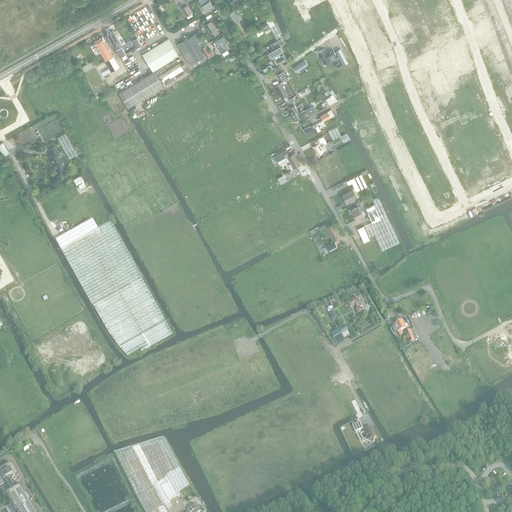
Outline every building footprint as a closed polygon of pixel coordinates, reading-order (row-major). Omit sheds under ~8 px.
[(212,10),(210,8),(213,6),(209,0),(208,1),(207,0),(198,0),(205,11),(206,13),(212,10)] [(403,0),(395,3),(398,11),(410,7),(408,1),(404,3),(403,0)] [(438,2),(427,7),(429,11),(440,6),(438,2)] [(359,4),(350,8),(351,12),(362,8),(363,7),(362,3),(359,4)] [(186,16),(187,16),(188,18),(194,15),(192,13),(187,5),(182,8),(186,16)] [(429,11),(431,15),(442,10),(440,6),(429,11)] [(410,7),(398,11),(401,20),(410,16),(409,13),(412,12),(410,7)] [(351,12),(353,16),(364,12),(362,8),(351,12)] [(242,35),(246,32),(239,21),(241,19),(234,9),(227,14),(234,24),(235,24),(242,35)] [(443,10),(431,15),(433,19),(437,18),(438,20),(446,17),(443,10)] [(364,12),(353,16),(355,20),(358,19),(359,22),(367,19),(364,12)] [(486,14),(479,16),(480,20),(481,19),(483,25),(493,22),(493,20),(491,15),(487,17),(486,14)] [(212,37),(219,33),(216,28),(215,28),(211,21),(209,18),(207,19),(200,24),(202,27),(205,26),(212,37)] [(363,26),(360,27),(362,32),(362,33),(372,28),(369,23),(370,23),(369,20),(362,23),(363,26)] [(266,21),(259,27),(261,30),(263,32),(270,26),(266,21)] [(493,22),(483,25),(485,31),(484,32),(485,35),(493,32),(492,29),(496,28),(494,23),(494,24),(493,22)] [(275,25),(270,27),(276,40),(281,37),(275,25)] [(362,32),(364,38),(368,36),(369,39),(376,35),(375,32),(374,33),(372,28),(362,33),(362,32)] [(113,30),(107,33),(116,50),(122,46),(113,30)] [(416,30),(408,34),(409,36),(408,37),(411,43),(423,38),(422,36),(421,32),(417,33),(416,30)] [(444,35),(440,37),(442,42),(453,38),(454,38),(452,32),(451,33),(450,30),(443,32),(444,35)] [(198,31),(198,32),(177,44),(190,64),(192,67),(207,59),(206,56),(211,53),(208,47),(198,31)] [(494,35),(486,38),(487,41),(489,41),(491,46),(491,47),(501,43),(500,41),(499,37),(495,38),(494,35)] [(94,40),(94,41),(105,60),(109,68),(102,72),(103,75),(105,78),(110,75),(108,73),(120,66),(113,55),(105,40),(102,36),(94,40)] [(228,42),(227,40),(224,36),(214,41),(221,53),(222,53),(224,56),(229,52),(227,50),(229,49),(225,43),(228,42)] [(137,38),(132,40),(136,47),(141,45),(137,38)] [(168,38),(165,40),(143,54),(153,71),(179,55),(168,38)] [(281,38),(270,44),(273,48),(281,44),(281,45),(284,43),(281,38)] [(423,38),(411,43),(414,49),(415,49),(416,52),(423,49),(422,46),(426,44),(424,40),(423,38)] [(442,42),(444,47),(448,46),(449,49),(456,46),(453,38),(442,42)] [(491,46),(488,47),(491,54),(492,54),(492,53),(503,49),(501,43),(491,47),(491,46)] [(122,46),(116,50),(120,57),(126,53),(122,46)] [(280,46),(269,52),(271,57),(274,55),(275,58),(274,59),(277,64),(285,59),(282,54),(280,56),(279,53),(278,53),(283,50),(280,46)] [(374,51),(370,53),(372,58),(373,58),(372,58),(383,54),(381,46),(373,48),(374,51)] [(340,48),(335,51),(339,56),(341,61),(343,65),(348,63),(340,48)] [(450,53),(446,54),(448,59),(449,61),(460,57),(457,48),(449,50),(450,53)] [(336,54),(333,49),(328,51),(329,52),(327,53),(325,49),(318,53),(318,55),(319,57),(320,57),(324,63),(331,60),(330,58),(336,54)] [(503,49),(492,53),(492,54),(494,60),(505,56),(503,49)] [(422,51),(415,54),(418,62),(429,57),(427,52),(423,53),(422,51)] [(383,54),(372,58),(373,58),(374,63),(384,59),(384,60),(386,59),(384,53),(383,54)] [(505,56),(494,60),(496,65),(496,66),(507,62),(505,56)] [(176,57),(155,71),(162,83),(184,70),(176,57)] [(429,57),(418,62),(420,67),(431,62),(429,57)] [(460,57),(449,61),(451,67),(462,63),(460,57)] [(384,59),(374,63),(376,68),(386,64),(384,60),(384,59)] [(305,61),(294,68),(297,72),(304,67),(307,65),(305,61)] [(431,62),(420,67),(422,72),(433,67),(433,68),(434,67),(432,62),(431,62)] [(496,65),(495,66),(497,73),(498,72),(499,75),(507,72),(506,70),(510,68),(508,64),(507,62),(496,66),(496,65)] [(462,63),(451,67),(453,73),(463,70),(464,70),(462,63)] [(376,68),(377,73),(378,73),(388,70),(386,64),(376,68)] [(433,67),(422,72),(425,77),(435,72),(433,68),(433,67)] [(388,70),(378,73),(380,78),(389,75),(388,70)] [(463,70),(453,73),(454,75),(453,75),(455,80),(459,79),(460,81),(467,79),(466,75),(465,76),(463,70)] [(164,86),(162,83),(155,71),(119,92),(128,108),(164,86)] [(283,71),(277,74),(282,82),(287,79),(283,71)] [(435,72),(425,77),(427,81),(427,82),(437,77),(435,72)] [(389,75),(380,78),(381,83),(385,82),(386,85),(393,82),(392,79),(391,80),(389,75)] [(508,75),(500,78),(501,81),(503,81),(504,85),(504,86),(511,82),(511,76),(509,78),(508,75)] [(427,81),(425,82),(428,87),(429,87),(430,90),(437,87),(436,84),(440,82),(438,77),(437,77),(427,82),(427,81)] [(462,87),(458,88),(460,94),(471,90),(468,81),(461,84),(462,87)] [(281,97),(287,93),(281,82),(275,86),(281,97)] [(504,85),(503,86),(506,94),(511,92),(511,82),(504,86),(504,85)] [(386,90),(383,91),(385,95),(394,91),(393,87),(394,87),(392,84),(385,87),(386,90)] [(309,86),(298,92),(300,97),(311,91),(309,86)] [(436,89),(429,92),(430,94),(429,95),(432,101),(433,101),(444,96),(443,95),(443,94),(441,90),(438,91),(436,89)] [(471,90),(460,94),(462,98),(462,99),(473,95),(471,90)] [(394,91),(385,95),(386,100),(396,96),(396,95),(394,91)] [(396,96),(386,100),(388,104),(399,99),(399,100),(400,99),(398,94),(396,95),(396,96)] [(462,98),(461,98),(463,104),(464,104),(475,100),(473,95),(462,99),(462,98)] [(444,96),(433,101),(437,110),(444,107),(443,104),(447,102),(445,98),(444,98),(444,96)] [(289,100),(286,101),(287,103),(287,104),(289,107),(288,108),(290,113),(297,109),(294,105),(295,104),(293,100),(292,101),(291,100),(291,99),(290,99),(289,100)] [(388,104),(389,108),(390,108),(400,103),(399,100),(399,99),(388,104)] [(475,100),(464,104),(466,109),(469,108),(470,111),(478,108),(475,100)] [(400,103),(390,108),(391,112),(402,108),(402,107),(400,103)] [(297,109),(290,113),(294,119),(301,116),(301,117),(307,113),(306,112),(307,112),(309,115),(316,111),(313,105),(306,110),(305,110),(300,113),(299,114),(297,109)] [(402,108),(391,112),(393,116),(403,112),(405,112),(403,107),(402,107),(402,108)] [(320,115),(324,121),(334,115),(331,109),(328,111),(320,115)] [(393,116),(395,121),(395,120),(405,116),(403,112),(393,116)] [(405,116),(395,120),(395,121),(397,125),(400,123),(401,126),(409,123),(407,120),(409,120),(407,115),(405,116)] [(446,119),(442,120),(446,127),(456,122),(455,122),(452,115),(449,117),(448,116),(446,118),(446,119)] [(476,126),(472,128),(474,132),(475,132),(476,134),(485,129),(482,123),(483,123),(482,120),(475,123),(476,126)] [(456,122),(446,127),(449,133),(459,129),(456,122),(455,122),(456,122)] [(317,123),(316,124),(310,127),(310,126),(303,129),(307,137),(321,130),(317,123)] [(337,127),(328,131),(332,139),(341,135),(337,127)] [(485,129),(476,134),(477,135),(476,136),(478,140),(482,138),(483,141),(491,137),(487,128),(485,129)] [(449,133),(448,134),(451,141),(452,140),(462,135),(459,129),(449,133)] [(407,137),(403,139),(405,144),(406,144),(415,139),(413,134),(414,134),(412,131),(405,134),(407,137)] [(68,158),(77,154),(65,133),(57,138),(68,158)] [(462,135),(452,140),(455,147),(465,142),(462,135)] [(317,139),(311,143),(313,146),(317,154),(324,151),(321,146),(324,145),(327,143),(323,136),(317,139)] [(415,139),(406,144),(408,148),(419,143),(418,143),(416,138),(415,139)] [(486,148),(482,149),(484,153),(484,154),(496,148),(497,148),(493,141),(484,145),(486,148)] [(0,149),(3,156),(9,153),(3,142),(0,143),(0,149)] [(419,143),(408,148),(411,153),(421,148),(422,148),(420,143),(418,143),(419,143)] [(463,145),(455,149),(459,158),(471,153),(469,149),(468,147),(468,146),(466,147),(464,148),(464,146),(463,145)] [(60,167),(64,165),(57,152),(58,152),(55,146),(49,149),(52,155),(49,156),(56,170),(58,173),(62,170),(60,167)] [(384,149),(383,149),(382,147),(373,151),(376,158),(378,157),(380,162),(391,157),(387,150),(385,151),(384,149)] [(421,148),(411,153),(413,158),(423,153),(421,148)] [(484,153),(484,154),(486,158),(487,158),(486,158),(498,152),(496,148),(484,154),(484,153)] [(285,150),(274,156),(277,161),(287,156),(288,155),(285,150)] [(498,152),(486,158),(487,158),(489,162),(500,156),(498,152)] [(289,156),(288,157),(291,163),(289,165),(291,169),(300,164),(294,153),(289,156)] [(413,158),(412,158),(415,163),(426,158),(423,153),(413,158)] [(471,153),(459,158),(462,164),(464,163),(474,158),(471,153)] [(500,156),(489,162),(491,165),(491,166),(502,160),(501,160),(500,156)] [(426,158),(415,163),(417,168),(418,168),(428,163),(429,162),(427,157),(426,158)] [(474,158),(464,163),(467,169),(476,164),(474,158)] [(491,165),(490,166),(492,170),(493,170),(504,164),(502,160),(501,160),(502,160),(491,166),(491,165)] [(417,168),(420,173),(423,171),(425,174),(432,171),(428,163),(418,168),(417,168)] [(467,169),(466,169),(470,178),(478,175),(477,174),(476,172),(480,170),(478,168),(476,164),(467,169)] [(504,164),(493,170),(495,174),(505,168),(506,169),(507,168),(504,164)] [(505,168),(495,174),(497,178),(507,172),(506,169),(505,168)] [(507,172),(497,178),(499,182),(502,180),(504,183),(511,179),(507,172)] [(361,173),(346,181),(348,184),(352,182),(356,191),(367,185),(361,173)] [(427,179),(424,181),(426,185),(435,181),(434,177),(435,176),(433,173),(426,177),(427,179)] [(76,185),(84,180),(81,175),(73,179),(76,185)] [(281,184),(286,181),(283,175),(278,177),(281,184)] [(478,176),(471,180),(474,187),(475,188),(485,182),(483,177),(479,179),(478,177),(478,176)] [(435,181),(426,185),(428,189),(437,184),(435,181)] [(474,187),(473,188),(476,193),(477,193),(478,195),(486,192),(485,191),(484,189),(488,187),(485,182),(475,188),(474,187)] [(428,189),(430,194),(430,193),(441,188),(438,184),(437,184),(428,189)] [(441,188),(430,193),(430,194),(432,197),(441,193),(442,193),(443,193),(441,188)] [(353,189),(343,195),(346,201),(350,199),(351,200),(355,198),(354,197),(357,195),(353,189)] [(441,193),(432,197),(434,201),(443,197),(442,193),(441,193)] [(434,201),(436,206),(436,205),(445,201),(443,197),(434,201)] [(381,218),(357,228),(364,242),(370,239),(369,237),(374,234),(382,250),(399,242),(379,198),(373,200),(374,204),(381,218)] [(445,201),(436,205),(436,206),(438,210),(441,208),(443,211),(450,207),(448,204),(447,205),(445,201)] [(374,204),(366,208),(372,222),(381,218),(374,204)] [(357,219),(365,215),(362,211),(362,212),(359,207),(352,210),(357,219)] [(55,240),(60,248),(97,228),(92,219),(55,240)] [(92,305),(93,305),(107,331),(118,346),(127,356),(140,349),(142,352),(173,334),(141,278),(142,277),(110,221),(97,228),(60,248),(92,305)] [(333,240),(340,236),(334,223),(327,227),(333,240)] [(329,251),(332,250),(338,247),(335,242),(326,246),(329,251)] [(355,305),(357,309),(359,312),(363,309),(364,311),(365,311),(366,311),(369,310),(369,309),(369,307),(368,306),(368,305),(367,305),(365,306),(359,295),(352,299),(352,300),(347,302),(350,308),(355,305)] [(328,313),(332,319),(337,317),(333,310),(328,313)] [(395,332),(397,331),(398,332),(399,335),(403,333),(402,330),(406,329),(402,321),(394,324),(395,325),(392,326),(395,332)] [(338,329),(330,334),(336,344),(337,343),(341,341),(344,339),(338,329)] [(409,342),(414,340),(410,330),(405,332),(409,342)] [(359,422),(352,425),(356,432),(363,429),(359,422)] [(374,440),(374,437),(376,436),(374,432),(373,432),(370,426),(363,429),(365,432),(360,434),(363,439),(373,444),(373,441),(374,440)] [(175,511),(169,501),(161,487),(169,482),(177,496),(180,495),(178,491),(189,485),(183,474),(164,438),(161,438),(114,452),(137,498),(145,511),(175,511)] [(0,486),(5,483),(10,491),(6,494),(11,502),(10,503),(15,511),(16,511),(36,511),(35,510),(34,510),(29,503),(31,502),(26,493),(24,494),(14,478),(18,475),(10,463),(0,468),(0,486)] [(169,501),(177,496),(169,482),(161,487),(169,501)] [(197,503),(187,509),(188,511),(191,511),(193,511),(192,511),(204,511),(205,511),(202,506),(199,507),(197,503)]
